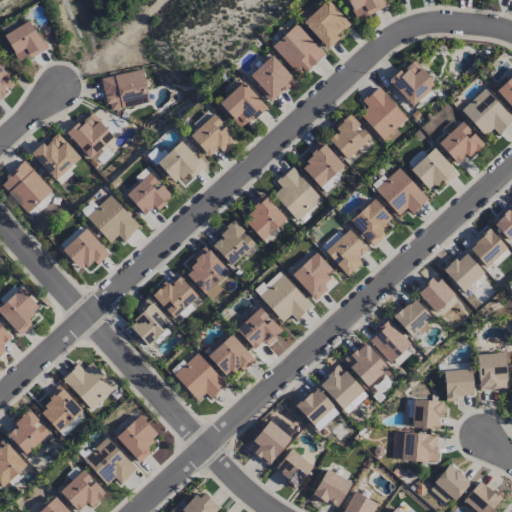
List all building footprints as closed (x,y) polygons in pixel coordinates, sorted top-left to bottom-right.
[(326,0),(302,21),(326,49),(338,39),(335,36),(348,25),(327,0),(326,0)] [(3,35),(18,63),(45,48),(30,20),(3,35)] [(324,55),(295,24),(271,46),(299,77),(324,55)] [(247,77),(270,101),(294,80),(271,55),(247,77)] [(387,80),(411,106),(435,84),(413,60),(400,71),(399,70),(387,80)] [(0,95),(14,83),(0,67),(0,95)] [(149,103),(142,69),(101,78),(108,111),(149,103)] [(511,74),(495,90),(511,109),(511,74)] [(265,107),(242,82),(217,104),(241,129),(265,107)] [(361,101),(366,107),(359,114),(382,140),(406,118),(377,86),(361,101)] [(497,134),(511,119),(511,118),(483,88),(460,111),(483,136),(492,128),(497,134)] [(79,125),(76,122),(64,133),(89,159),(113,137),(91,113),(79,125)] [(346,160),(370,137),(347,113),(332,128),(336,132),(327,140),(346,160)] [(207,156),(217,148),(221,152),(235,138),(213,114),(189,137),(207,156)] [(465,155),(467,158),(482,146),(461,121),(437,142),(455,163),(465,155)] [(43,145),(41,143),(30,152),(53,180),(79,159),(58,133),(43,145)] [(155,163),(174,183),(186,173),(191,178),(203,166),(179,140),(155,163)] [(342,177),(337,171),(343,166),(319,140),(307,151),(312,156),(301,167),(324,193),(342,177)] [(409,169),(426,190),(440,179),(444,184),(456,174),(434,148),(409,169)] [(0,182),(0,184),(26,213),(51,191),(24,161),(0,182)] [(280,188),(272,195),(297,221),(321,198),(291,167),(275,182),(280,188)] [(427,198),(396,168),(374,191),(399,215),(406,208),(412,214),(427,198)] [(156,211),(171,197),(149,173),(124,195),(143,216),(152,207),(156,211)] [(250,203),(254,208),(241,219),(261,240),(285,218),(261,193),(250,203)] [(85,217),(109,243),(117,235),(123,241),(138,227),(110,195),(85,217)] [(385,235),(380,230),(391,220),(373,199),(348,220),(372,247),(385,235)] [(507,241),(511,235),(511,203),(491,223),(507,241)] [(230,266),(254,243),(232,219),(217,233),(220,237),(212,246),(230,266)] [(91,260),(96,265),(108,254),(85,229),(61,250),(80,270),(91,260)] [(467,247),(485,267),(506,249),(488,229),(467,247)] [(357,259),(367,250),(348,230),(324,252),(346,276),(361,263),(357,259)] [(185,274),(209,300),(220,289),(214,283),(227,271),(204,246),(192,257),(197,263),(185,274)] [(333,272),(315,252),(290,274),(314,301),(327,289),(322,283),(333,272)] [(442,272),(462,292),(483,273),(463,252),(442,272)] [(258,298),(282,323),(290,315),(295,321),(311,305),(282,275),(258,298)] [(150,293),(171,319),(197,298),(179,276),(168,285),(165,281),(150,293)] [(433,313),(452,297),(435,276),(416,292),(433,313)] [(32,324),(27,319),(39,308),(20,288),(0,306),(0,314),(20,335),(32,324)] [(134,310),(139,315),(128,326),(146,346),(170,324),(147,298),(134,310)] [(433,321),(412,298),(391,315),(412,339),(433,321)] [(266,345),(281,332),(258,307),(234,328),(253,349),(262,341),(266,345)] [(366,339),(389,363),(410,344),(387,320),(366,339)] [(0,354),(5,351),(0,346),(10,337),(0,326),(0,354)] [(226,331),(203,352),(226,377),(238,367),(242,371),(253,361),(226,331)] [(342,359),(365,388),(387,371),(364,342),(342,359)] [(210,399),(225,384),(196,353),(173,375),(196,401),(204,393),(210,399)] [(477,390),(505,389),(504,353),(476,354),(477,390)] [(61,379),(91,411),(114,388),(90,362),(82,370),(77,364),(61,379)] [(366,395),(337,364),(317,383),(346,414),(366,395)] [(444,401),(457,401),(456,395),(472,395),(471,369),(443,370),(444,401)] [(81,409),(57,384),(46,395),(50,400),(38,412),(57,432),(81,409)] [(317,431),(337,412),(315,387),(294,406),(317,431)] [(412,428),(440,429),(441,401),(412,400),(412,428)] [(6,434),(23,455),(49,434),(28,408),(11,421),(15,426),(6,434)] [(84,417),(80,412),(58,432),(62,436),(84,417)] [(157,436),(138,415),(114,437),(138,463),(150,451),(146,447),(157,436)] [(290,438),(269,421),(246,449),(267,466),(290,438)] [(391,459),(436,462),(437,435),(393,432),(391,459)] [(135,469),(106,437),(82,459),(106,485),(113,478),(119,484),(135,469)] [(0,441),(0,485),(1,487),(25,465),(2,439),(0,441)] [(273,469),(295,487),(312,467),(290,449),(273,469)] [(443,504),(450,498),(453,500),(469,485),(451,465),(427,487),(443,504)] [(349,480),(323,469),(311,498),(338,508),(349,480)] [(89,507),(104,496),(84,470),(58,491),(75,511),(86,503),(89,507)] [(488,511),(500,499),(479,481),(461,500),(474,511),(488,511)] [(182,510),(183,511),(215,511),(219,508),(200,490),(182,510)] [(371,511),(376,504),(352,491),(341,511),(371,511)] [(68,511),(54,496),(36,511),(68,511)]
